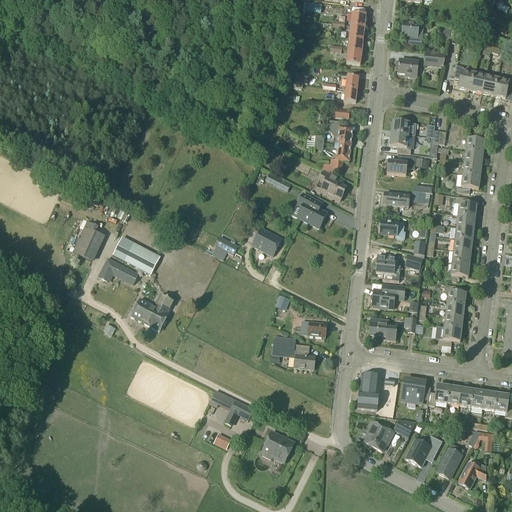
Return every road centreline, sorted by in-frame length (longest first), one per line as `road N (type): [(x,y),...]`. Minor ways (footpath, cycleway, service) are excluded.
road 1 (residential): [(347,355),(376,92)]
road 2 (residential): [(476,375),(507,120)]
road 3 (residential): [(457,511),(344,446),(347,355)]
road 4 (residential): [(507,120),(376,92)]
road 5 (residential): [(476,375),(347,355)]
